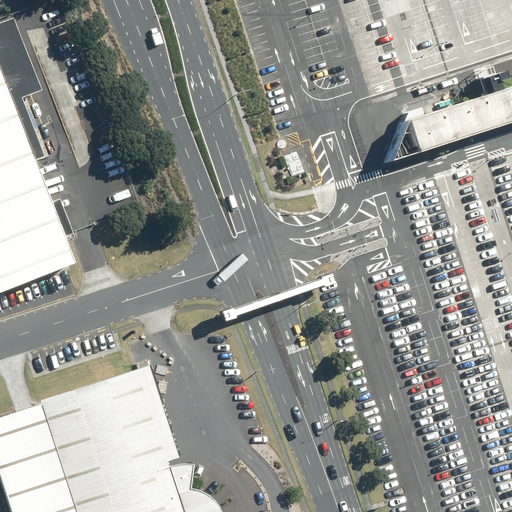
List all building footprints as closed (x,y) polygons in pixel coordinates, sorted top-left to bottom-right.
[(511,0),(361,0),(393,97),(511,58),(511,0)] [(0,289),(53,269),(70,262),(60,235),(73,230),(59,196),(46,200),(31,162),(40,157),(18,99),(39,91),(10,19),(0,23),(0,289)] [(511,85),(404,122),(386,163),(511,121),(511,85)] [(511,146),(419,177),(511,460),(511,146)] [(192,511),(146,367),(134,371),(35,402),(13,409),(0,413),(0,488),(7,511),(192,511)]
